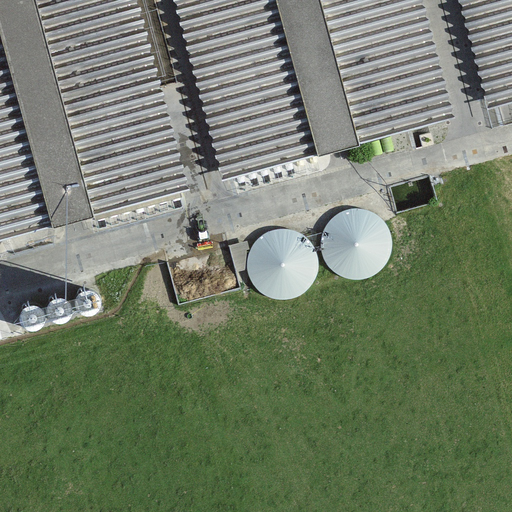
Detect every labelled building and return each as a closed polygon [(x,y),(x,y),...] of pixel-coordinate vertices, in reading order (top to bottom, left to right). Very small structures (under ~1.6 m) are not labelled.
[(511,0),(0,0),(0,244),(190,193),(137,0),(170,0),(220,184),(456,120),(423,0),(456,0),(487,112),(511,104),(511,0)] [(389,244),(385,230),(376,219),(363,212),(348,211),(335,217),(324,227),(319,241),(320,255),(327,268),(338,278),(352,281),(367,279),(379,271),(387,258),(389,244)] [(316,264),(312,250),(302,239),(289,233),(275,232),(261,237),(251,248),(245,261),(246,276),(253,289),(265,298),(279,302),(293,299),(306,291),(313,279),(316,264)] [(95,311),(98,308),(99,304),(100,300),(99,296),(97,292),(93,290),(89,288),(85,288),(81,289),(78,292),(75,295),(74,300),(74,304),(76,308),(79,311),(83,313),(87,314),(92,313),(95,311)] [(67,319),(70,316),(71,312),(72,308),(71,304),(68,301),(65,298),(61,296),(57,296),(53,297),(49,300),(47,304),(46,308),(46,312),(48,316),(51,320),(55,322),(59,322),(63,321),(67,319)] [(40,328),(43,324),(44,321),(45,316),(44,312),(42,309),(38,306),(34,305),(30,305),(26,306),(23,308),(20,312),(19,316),(19,321),(21,325),(24,328),(28,330),(32,330),(37,330),(40,328)]
